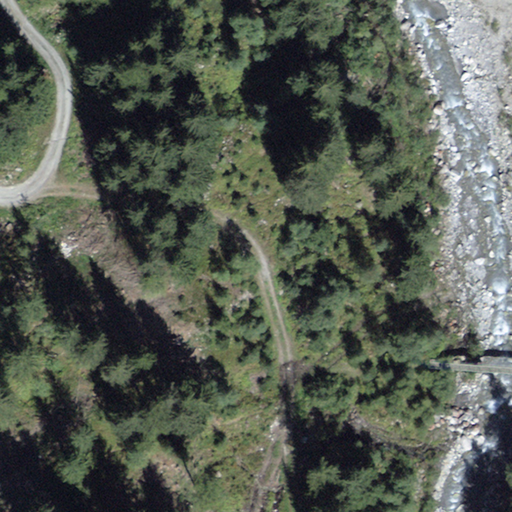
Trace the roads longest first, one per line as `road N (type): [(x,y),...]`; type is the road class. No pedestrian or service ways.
road 1 (track): [(58,158),(228,226),(263,251),(288,378),(289,511)]
road 2 (track): [(12,0),(64,75),(58,158)]
